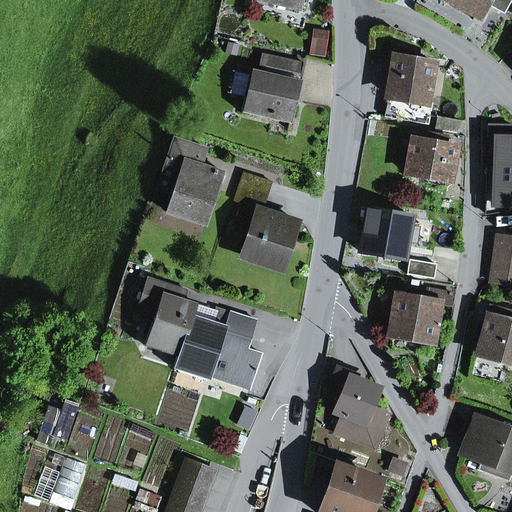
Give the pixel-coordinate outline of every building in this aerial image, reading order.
[(253,0),(300,11),(302,0),(253,0)] [(441,0),(478,20),(487,3),(488,0),(441,0)] [(509,0),(488,0),(487,3),(503,12),(509,0)] [(269,57),(266,69),(271,70),(300,77),(303,64),(269,57)] [(424,102),(431,65),(394,59),(388,96),(400,98),(396,119),(428,125),(431,104),(424,102)] [(300,77),(271,70),(270,74),(300,81),(301,77),(300,77)] [(235,72),(231,88),(246,92),(250,76),(235,72)] [(242,112),(290,123),(300,81),(270,74),(269,79),(250,75),(250,76),(246,92),(242,112)] [(384,117),(396,119),(400,98),(388,96),(384,117)] [(438,118),(436,129),(457,133),(460,122),(438,118)] [(511,124),(487,124),(487,138),(494,138),(494,137),(511,137),(511,124)] [(412,139),(406,174),(448,182),(454,147),(443,145),(444,138),(426,135),(425,142),(412,139)] [(511,206),(511,137),(494,137),(494,138),(493,168),(492,196),(506,197),(506,206),(511,206)] [(184,160),(209,169),(211,164),(202,161),(206,149),(174,139),(157,189),(172,194),(184,160)] [(222,173),(209,169),(184,160),(172,194),(166,213),(205,225),(222,173)] [(506,197),(492,196),(493,168),(486,168),(485,215),(506,211),(506,206),(506,197)] [(271,182),(243,173),(238,187),(267,196),(271,182)] [(240,204),(257,209),(262,211),(267,196),(238,187),(233,201),(240,204)] [(257,209),(240,204),(236,216),(253,222),(255,215),(257,209)] [(360,251),(402,258),(410,217),(367,210),(360,251)] [(255,215),(253,222),(242,256),(280,267),(284,258),(296,222),(271,214),(269,219),(255,215)] [(511,237),(497,235),(490,283),(511,286),(511,237)] [(409,260),(406,275),(434,279),(436,264),(409,260)] [(161,293),(184,300),(187,291),(147,278),(136,312),(153,318),(161,293)] [(426,295),(424,302),(439,304),(449,306),(451,293),(427,289),(426,295)] [(424,302),(426,295),(409,292),(407,299),(424,302)] [(197,304),(184,300),(161,293),(153,318),(144,346),(177,357),(178,357),(193,315),(197,304)] [(432,342),(439,304),(424,302),(407,299),(395,297),(389,334),(393,335),(432,342)] [(261,354),(247,349),(251,336),(224,327),(229,312),(216,308),(212,322),(193,315),(178,357),(177,357),(173,369),(209,381),(210,378),(250,391),(261,354)] [(511,313),(488,308),(477,355),(511,363),(511,313)] [(251,336),(256,321),(229,312),(224,327),(251,336)] [(432,342),(393,335),(391,345),(393,349),(429,355),(432,342)] [(349,380),(353,382),(356,376),(336,368),(328,390),(343,396),(349,380)] [(362,421),(368,407),(374,390),(353,382),(349,380),(343,396),(337,411),(342,413),(362,421)] [(44,425),(73,432),(80,401),(51,394),(44,425)] [(248,430),(256,412),(245,407),(237,425),(248,430)] [(387,415),(368,407),(362,421),(342,413),(334,433),(374,449),(387,415)] [(511,430),(474,416),(460,453),(480,461),(511,472),(511,430)] [(70,455),(67,466),(47,462),(40,492),(80,501),(89,460),(70,455)] [(186,460),(166,511),(199,511),(215,472),(186,460)] [(393,460),(388,472),(402,477),(406,465),(393,460)] [(508,481),(511,472),(480,461),(477,469),(508,481)] [(364,511),(375,483),(338,469),(321,511),(364,511)]
